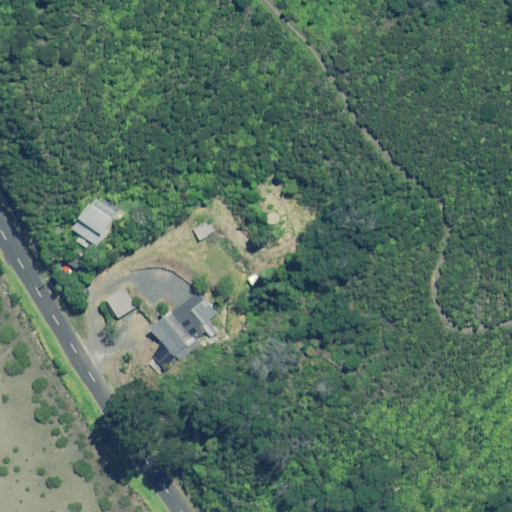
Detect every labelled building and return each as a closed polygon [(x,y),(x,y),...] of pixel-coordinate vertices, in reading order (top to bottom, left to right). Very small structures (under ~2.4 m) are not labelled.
[(290,201),(283,191),(275,197),(282,207),(290,201)] [(115,221),(91,205),(75,228),(99,245),(115,221)] [(215,232),(208,221),(194,231),(202,241),(215,232)] [(138,307),(125,290),(107,304),(120,320),(138,307)] [(218,314),(207,302),(185,320),(178,311),(155,331),(176,356),(206,331),(212,338),(219,333),(209,321),(218,314)]
